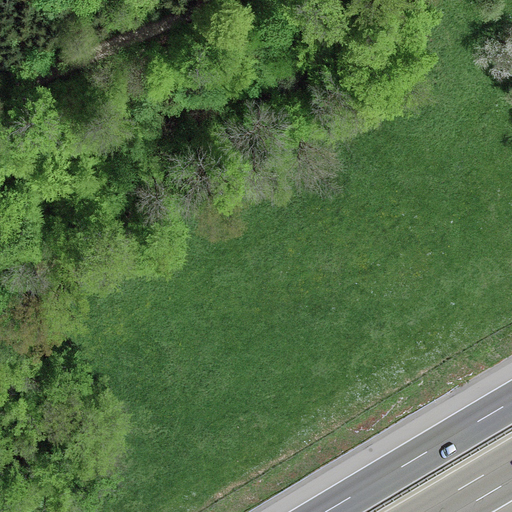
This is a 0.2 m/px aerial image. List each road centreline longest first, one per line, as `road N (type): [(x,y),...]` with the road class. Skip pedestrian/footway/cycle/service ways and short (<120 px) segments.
road 1 (track): [(0,101),(214,0)]
road 2 (motorway): [(511,401),(325,511)]
